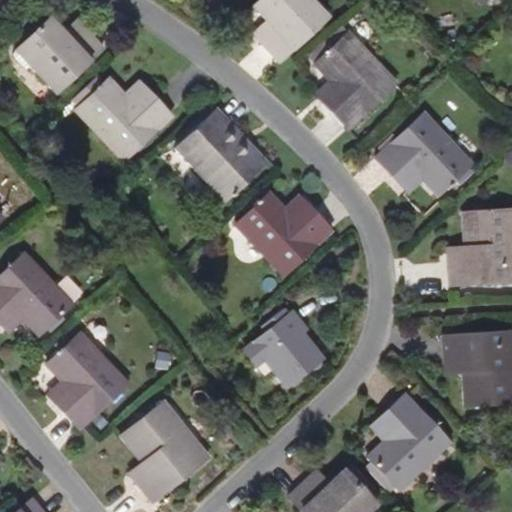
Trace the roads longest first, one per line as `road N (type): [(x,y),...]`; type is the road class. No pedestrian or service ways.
road 1 (residential): [(126,0),(219,62),(303,137),(359,204),(380,258),(381,314),(349,386)]
road 2 (residential): [(349,386),(212,511)]
road 3 (residential): [(91,511),(0,395)]
